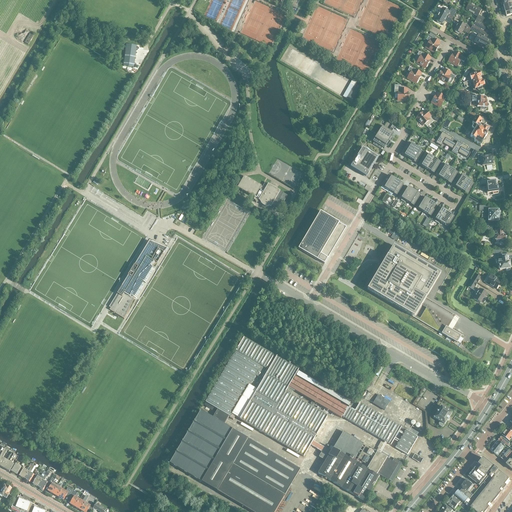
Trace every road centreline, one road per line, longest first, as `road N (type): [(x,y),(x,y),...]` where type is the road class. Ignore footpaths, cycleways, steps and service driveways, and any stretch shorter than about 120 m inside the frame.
road 1 (unclassified): [(488,404),(309,303)]
road 2 (residential): [(388,167),(455,209),(461,200),(391,157)]
road 3 (primary): [(488,404),(403,511)]
